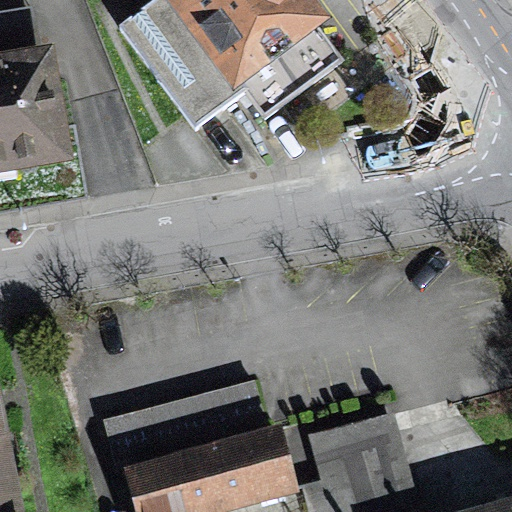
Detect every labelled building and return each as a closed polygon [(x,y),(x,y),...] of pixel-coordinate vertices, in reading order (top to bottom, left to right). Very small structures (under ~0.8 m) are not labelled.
[(344,59),(299,0),(157,0),(121,30),(195,130),(247,93),(267,120),(344,59)] [(38,18),(0,24),(0,187),(86,173),(67,64),(46,67),(38,18)] [(0,346),(0,475),(30,470),(6,345),(0,346)] [(296,439),(135,480),(142,511),(276,511),(312,503),(296,439)] [(0,475),(0,511),(38,511),(30,470),(0,475)]
